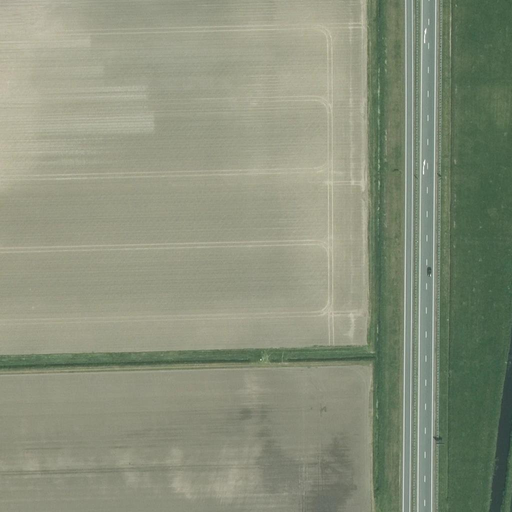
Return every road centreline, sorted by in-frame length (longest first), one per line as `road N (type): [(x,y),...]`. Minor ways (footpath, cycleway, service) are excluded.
road 1 (trunk): [(424,511),(430,0)]
road 2 (trunk): [(408,0),(406,511)]
